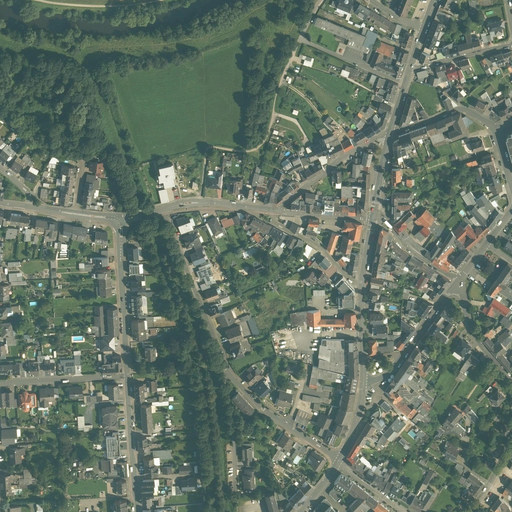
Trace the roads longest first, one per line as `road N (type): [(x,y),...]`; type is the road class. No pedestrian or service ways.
road 1 (residential): [(164,208),(227,369),(288,427)]
road 2 (track): [(299,40),(262,144),(244,152),(206,150),(200,202)]
road 3 (residential): [(319,0),(299,40),(405,82)]
road 4 (residential): [(127,375),(119,220)]
road 5 (residential): [(363,382),(389,373),(458,281)]
road 6 (track): [(28,0),(123,9),(163,0)]
road 7 (residential): [(136,511),(127,375)]
road 8 (secondary): [(388,133),(350,151),(278,210)]
road 9 (residential): [(259,207),(315,244),(361,289)]
road 10 (residential): [(127,375),(0,383)]
